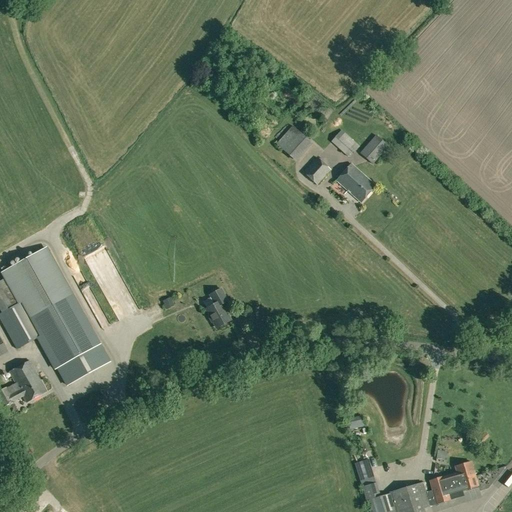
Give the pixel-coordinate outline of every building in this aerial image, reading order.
[(292,126),(276,144),(291,159),(308,140),(292,126)] [(331,142),(349,158),(359,147),(341,130),(331,142)] [(359,153),(373,165),(389,147),(376,135),(359,153)] [(302,172),(316,185),(331,170),(317,157),(302,172)] [(336,181),(361,203),(376,186),(351,164),(336,181)] [(89,245),(102,235),(94,224),(80,235),(89,245)] [(110,363),(47,248),(1,273),(4,279),(0,281),(0,310),(1,313),(0,313),(0,319),(16,349),(39,337),(56,368),(59,367),(69,385),(110,363)] [(96,271),(98,278),(119,271),(117,264),(96,271)] [(213,322),(217,328),(230,321),(221,305),(227,301),(220,289),(209,295),(213,302),(213,305),(206,309),(209,315),(208,317),(211,322),(213,322)] [(170,298),(163,302),(166,309),(174,306),(170,298)] [(0,391),(0,402),(2,407),(23,396),(26,402),(46,392),(30,361),(9,372),(15,383),(8,387),(0,391)] [(347,419),(350,429),(364,425),(361,416),(347,419)] [(475,440),(479,445),(489,437),(486,433),(480,438),(479,437),(475,440)] [(354,464),(362,487),(375,483),(368,459),(354,464)] [(429,481),(431,488),(475,476),(471,462),(455,467),(457,473),(429,481)] [(431,488),(436,504),(450,500),(449,494),(478,486),(475,476),(431,488)] [(424,511),(423,509),(430,507),(427,498),(432,497),(430,491),(426,493),(423,483),(389,493),(380,495),(377,482),(375,483),(362,487),(366,502),(369,501),(372,511),(424,511)]
